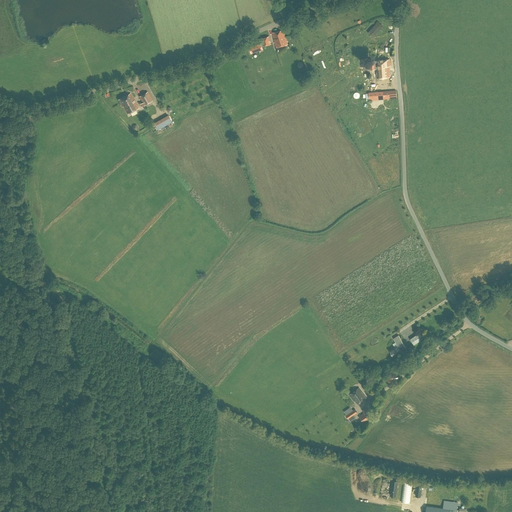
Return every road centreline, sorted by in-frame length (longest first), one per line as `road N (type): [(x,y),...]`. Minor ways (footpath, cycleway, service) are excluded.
road 1 (unclassified): [(511,349),(460,313),(406,201),(398,0)]
road 2 (unclassified): [(0,102),(39,108),(200,61),(333,0)]
